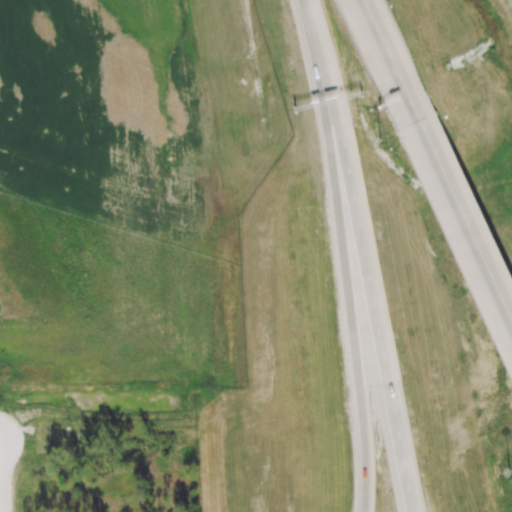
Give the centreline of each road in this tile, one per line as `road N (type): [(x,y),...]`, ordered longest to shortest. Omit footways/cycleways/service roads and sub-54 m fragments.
road 1 (motorway): [(330,124),(415,511)]
road 2 (motorway): [(330,124),(356,323),(362,511)]
road 3 (motorway): [(412,103),(511,323)]
road 4 (motorway): [(298,0),(330,124)]
